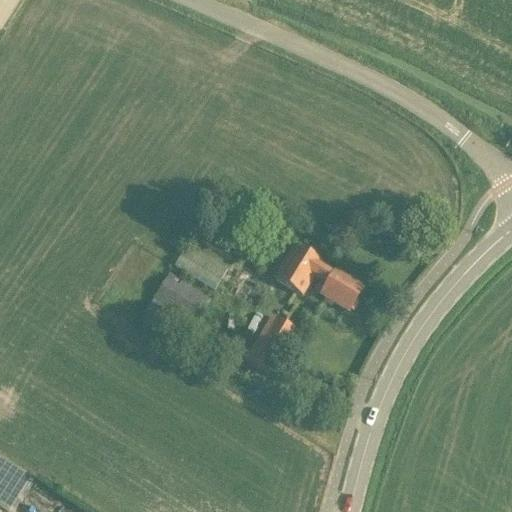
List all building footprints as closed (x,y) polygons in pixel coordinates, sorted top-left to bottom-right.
[(174,266),(217,293),(229,274),(186,247),(174,266)] [(313,283),(323,289),(319,296),(349,315),(363,292),(333,274),(294,250),(274,283),(303,301),(313,283)] [(230,296),(220,292),(213,306),(251,324),(266,294),(258,290),(264,278),(243,268),(230,296)] [(203,301),(169,279),(153,303),(187,326),(203,301)] [(275,317),(246,364),(268,378),(296,331),(275,317)]
